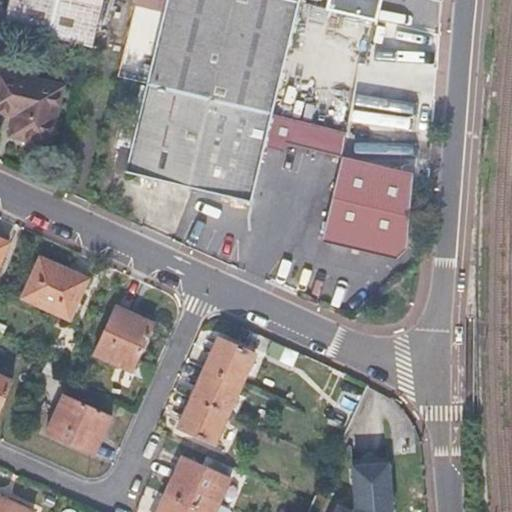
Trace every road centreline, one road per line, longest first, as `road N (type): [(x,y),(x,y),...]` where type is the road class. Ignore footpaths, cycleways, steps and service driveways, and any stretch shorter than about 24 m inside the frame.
road 1 (residential): [(467,0),(432,384)]
road 2 (residential): [(0,452),(109,501),(204,286)]
road 3 (residential): [(432,384),(204,286)]
road 4 (residential): [(204,286),(0,193)]
road 5 (residential): [(432,384),(445,511)]
